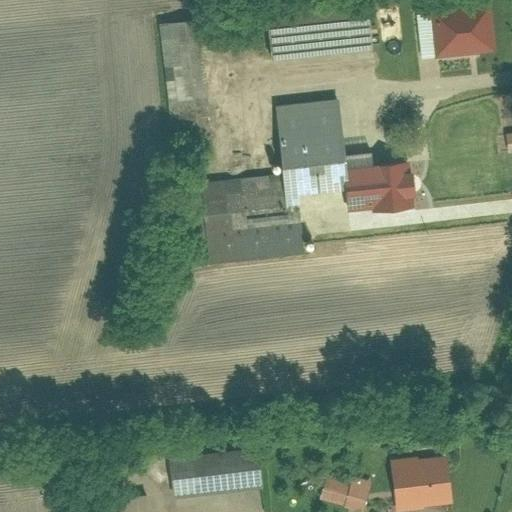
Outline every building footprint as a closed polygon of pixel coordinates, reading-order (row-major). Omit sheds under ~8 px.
[(492,2),(416,8),(420,56),(495,50),(492,2)] [(370,3),(275,13),(280,55),(375,45),(370,3)] [(194,17),(158,22),(171,119),(195,116),(190,81),(203,80),(194,17)] [(351,182),(350,166),(343,97),(283,103),(290,172),(291,188),(351,182)] [(417,158),(382,160),(384,208),(420,206),(417,158)] [(290,172),(207,180),(215,251),(297,242),(291,188),(290,172)] [(183,456),(186,490),(263,485),(260,450),(183,456)] [(449,501),(446,455),(419,457),(419,455),(391,457),(395,508),(420,506),(420,503),(449,501)] [(344,506),(348,485),(317,479),(313,501),(344,506)]
